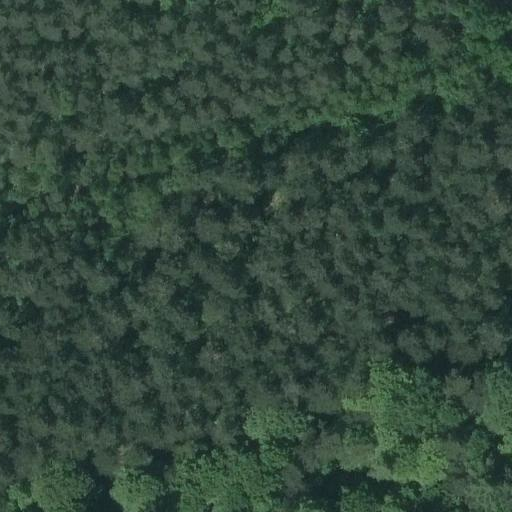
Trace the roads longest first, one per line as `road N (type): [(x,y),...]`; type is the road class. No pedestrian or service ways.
road 1 (track): [(0,216),(481,82),(511,87)]
road 2 (track): [(34,511),(511,348)]
